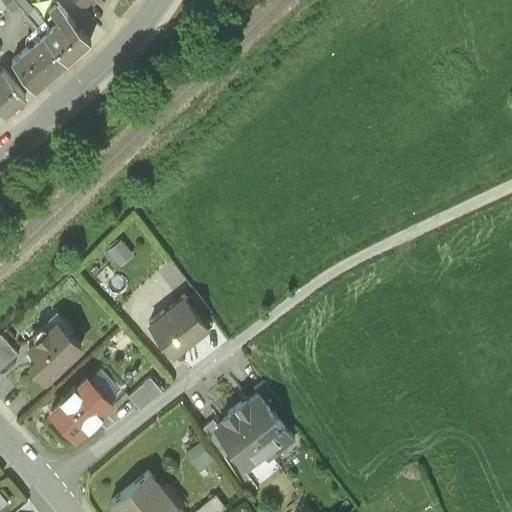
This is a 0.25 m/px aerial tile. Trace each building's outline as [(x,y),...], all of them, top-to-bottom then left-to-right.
[(44,30),(43,31),(67,58),(91,38),(59,0),(56,0),(49,7),(58,17),(50,24),(44,16),(37,22),(44,30)] [(35,85),(67,58),(43,31),(12,57),(35,85)] [(0,106),(3,110),(25,92),(3,66),(0,68),(0,106)] [(135,257),(122,241),(107,253),(120,269),(135,257)] [(208,329),(184,298),(150,324),(174,355),(208,329)] [(81,346),(57,320),(48,328),(45,326),(42,326),(34,332),(34,336),(37,339),(30,346),(38,355),(31,362),(35,367),(46,379),(81,346)] [(0,369),(18,354),(1,334),(0,334),(0,369)] [(162,390),(150,376),(128,396),(137,406),(140,409),(162,390)] [(113,405),(89,379),(79,388),(76,386),(62,399),(64,402),(53,412),(77,438),(88,427),(90,430),(105,417),(103,414),(104,413),(113,405)] [(255,394),(257,392),(275,416),(284,410),(263,382),(252,390),(255,394)] [(244,396),(233,404),(267,448),(271,453),(292,437),(275,416),(257,392),(247,400),(244,396)] [(115,425),(137,406),(128,396),(126,393),(113,405),(104,413),(115,425)] [(245,465),(267,448),(233,404),(221,413),(224,418),(216,423),(214,425),(233,449),(245,465)] [(233,449),(214,425),(216,423),(214,420),(203,428),(224,455),(233,449)] [(213,458),(199,441),(186,451),(200,468),(213,458)] [(179,511),(151,474),(113,502),(120,511),(179,511)] [(0,507),(10,499),(1,490),(0,491),(0,507)] [(195,511),(221,511),(225,509),(215,496),(195,511)]
